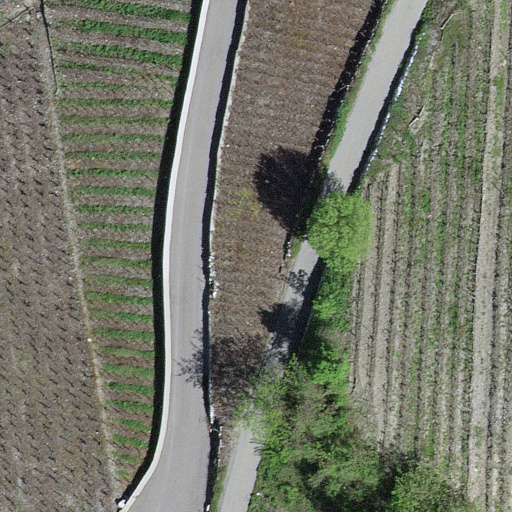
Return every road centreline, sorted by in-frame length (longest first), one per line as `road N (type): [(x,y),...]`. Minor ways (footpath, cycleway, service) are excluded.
road 1 (unclassified): [(233,511),(323,222),(415,0)]
road 2 (unclassified): [(229,0),(187,249),(189,415),(167,511)]
